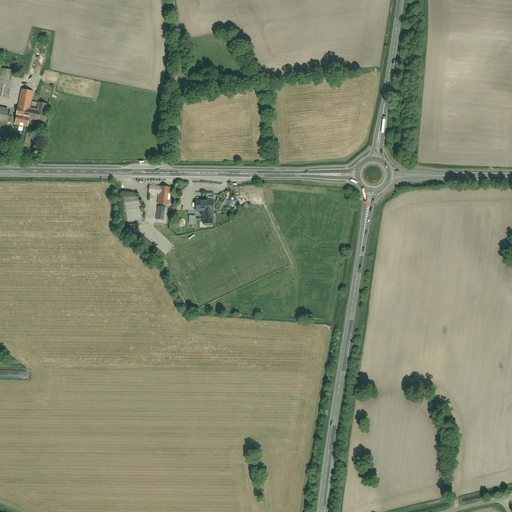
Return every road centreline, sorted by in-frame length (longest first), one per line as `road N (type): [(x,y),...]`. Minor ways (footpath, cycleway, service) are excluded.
road 1 (primary): [(366,223),(321,511)]
road 2 (residential): [(164,172),(177,53),(172,0)]
road 3 (primary): [(0,170),(164,172)]
road 4 (primary): [(164,172),(320,174)]
road 5 (secondary): [(400,0),(380,132)]
